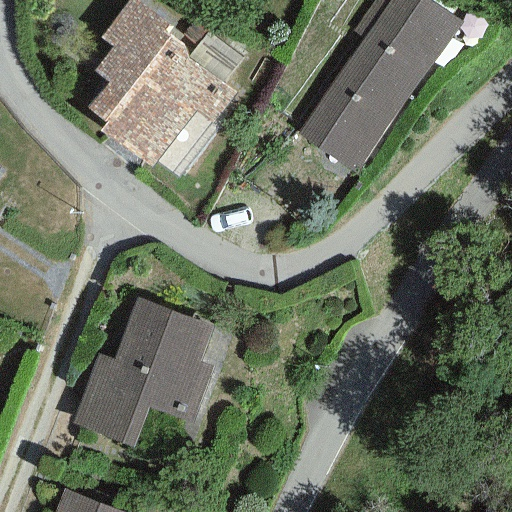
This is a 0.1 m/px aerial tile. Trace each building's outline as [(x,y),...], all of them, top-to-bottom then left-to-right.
[(211,123),(233,92),(222,84),(187,59),(191,53),(163,32),(169,24),(134,0),(129,0),(100,37),(113,45),(93,71),(108,84),(87,108),(107,123),(100,132),(150,168),(194,111),(211,123)] [(363,39),(349,59),(408,100),(461,22),(428,0),(374,0),(352,32),(363,39)] [(242,58),(206,32),(191,53),(187,59),(222,84),(242,58)] [(355,176),(408,100),(349,59),(296,135),(355,176)] [(211,326),(135,298),(112,360),(97,354),(71,426),(133,449),(148,409),(190,424),(211,367),(198,362),(211,326)] [(121,511),(62,490),(53,511),(121,511)]
